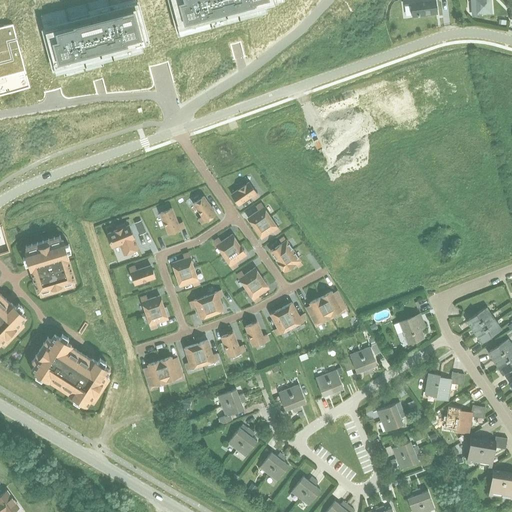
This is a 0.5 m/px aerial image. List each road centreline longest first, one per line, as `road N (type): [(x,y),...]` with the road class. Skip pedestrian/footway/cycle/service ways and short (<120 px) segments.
road 1 (unclassified): [(176,130),(442,36),(473,32),(511,41)]
road 2 (tertiary): [(180,511),(0,406)]
road 3 (residential): [(0,201),(176,130)]
road 4 (residential): [(183,333),(158,255),(196,242),(234,215)]
